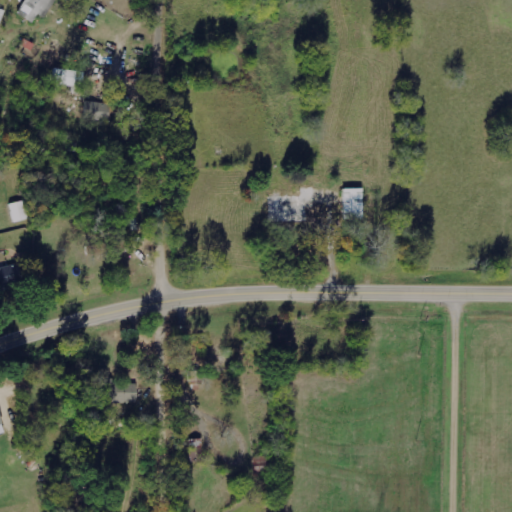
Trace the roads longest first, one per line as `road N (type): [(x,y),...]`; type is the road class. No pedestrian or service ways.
road 1 (tertiary): [(511,290),(170,291),(0,342)]
road 2 (residential): [(183,0),(170,291)]
road 3 (residential): [(172,511),(170,291)]
